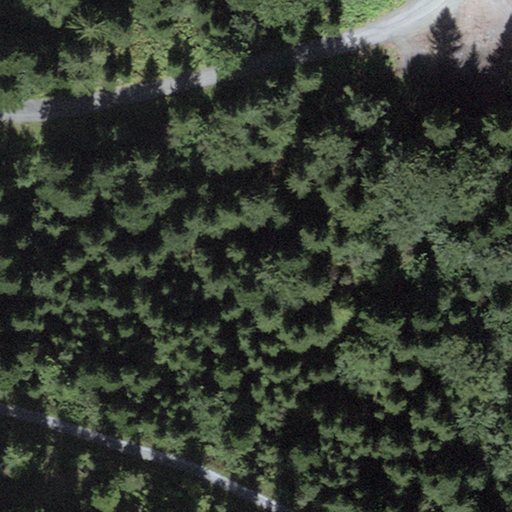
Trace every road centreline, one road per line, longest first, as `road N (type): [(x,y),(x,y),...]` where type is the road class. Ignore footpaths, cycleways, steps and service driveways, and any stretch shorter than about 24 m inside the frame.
road 1 (track): [(443,0),(353,44),(95,102),(0,111)]
road 2 (track): [(0,413),(214,476),(290,511)]
